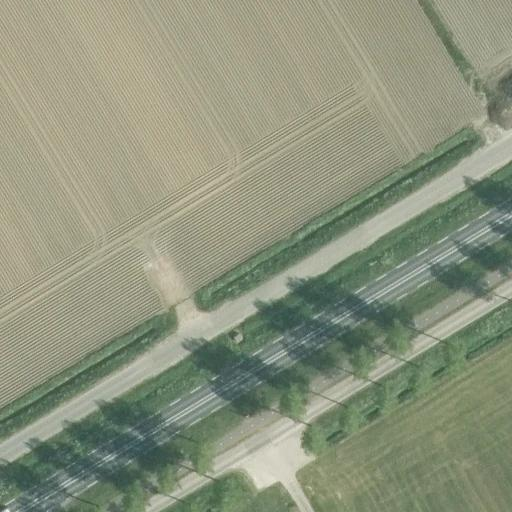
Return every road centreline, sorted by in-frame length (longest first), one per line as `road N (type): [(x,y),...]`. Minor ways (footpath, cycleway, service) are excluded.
road 1 (unclassified): [(0,454),(511,145)]
road 2 (primary): [(19,511),(511,214)]
road 3 (unclassified): [(142,511),(511,288)]
